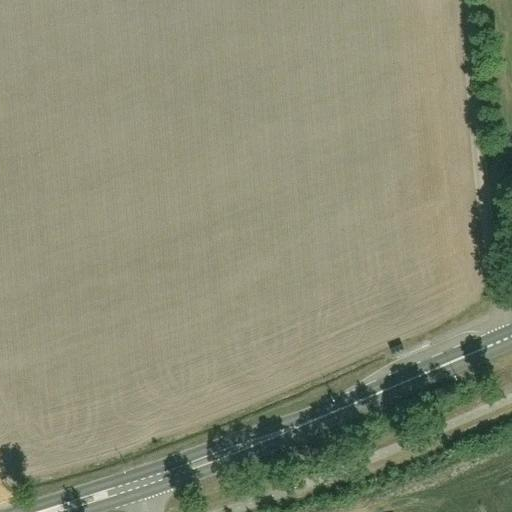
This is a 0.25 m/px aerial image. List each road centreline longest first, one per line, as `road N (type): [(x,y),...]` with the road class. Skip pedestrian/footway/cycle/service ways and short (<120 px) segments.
road 1 (secondary): [(140,482),(308,422),(511,331)]
road 2 (unclassified): [(511,331),(483,207),(466,0)]
